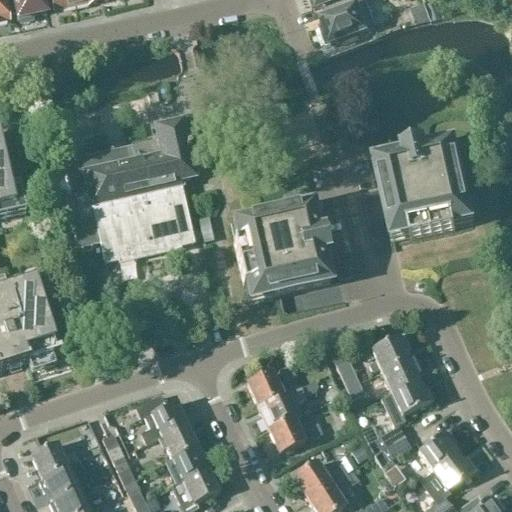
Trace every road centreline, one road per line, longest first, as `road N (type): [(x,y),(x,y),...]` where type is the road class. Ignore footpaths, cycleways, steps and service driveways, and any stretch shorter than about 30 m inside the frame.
road 1 (unclassified): [(0,57),(243,0)]
road 2 (residential): [(194,361),(386,301),(430,310)]
road 3 (residential): [(0,433),(194,361)]
road 4 (residential): [(273,511),(194,361)]
road 5 (residential): [(511,458),(477,412),(430,310)]
